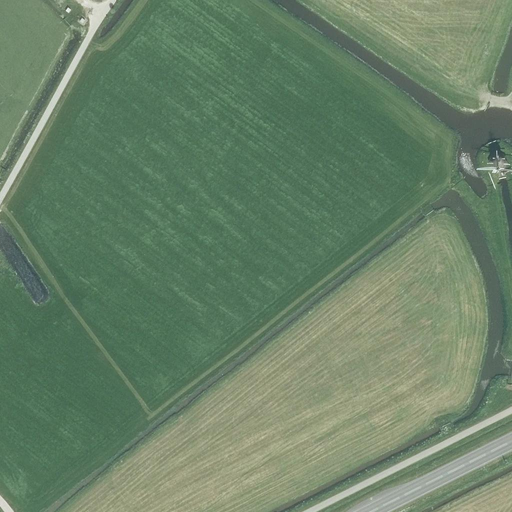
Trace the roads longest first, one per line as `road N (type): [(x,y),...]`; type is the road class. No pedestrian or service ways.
road 1 (unclassified): [(309,511),(511,410)]
road 2 (trunk): [(368,511),(511,439)]
